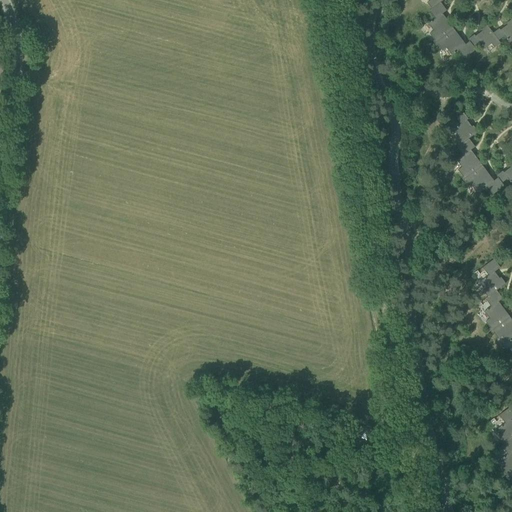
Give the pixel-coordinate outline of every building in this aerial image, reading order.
[(430,0),(427,3),(431,9),(440,2),(443,0),(430,0)] [(433,41),(434,43),(454,29),(445,17),(443,18),(441,15),(446,10),(440,2),(431,9),(429,11),(435,19),(428,24),(433,31),(429,34),(434,40),(433,41)] [(499,28),(493,33),(498,40),(504,36),(509,43),(511,40),(511,18),(511,19),(506,23),(508,26),(501,31),(499,28)] [(468,39),(469,41),(473,46),(479,42),(484,49),(491,44),(494,47),(500,43),(498,40),(493,33),(487,25),(480,30),(483,32),(476,37),(474,34),(468,39)] [(454,29),(434,43),(436,46),(437,45),(442,51),(446,48),(451,55),(458,50),(464,58),(476,50),(473,46),(469,41),(464,45),(461,42),(463,41),(454,29)] [(455,139),(460,145),(469,139),(478,132),(473,126),(470,128),(465,121),(468,119),(463,113),(456,118),(461,124),(454,129),(459,136),(455,139)] [(461,177),(463,180),(482,165),(473,153),(472,155),(469,151),(475,147),(469,139),(460,145),(457,147),(463,155),(456,160),(461,167),(458,170),(462,176),(461,177)] [(496,176),(498,178),(501,183),(507,178),(511,184),(511,163),(509,166),(511,169),(504,174),(502,171),(496,176)] [(482,165),(463,180),(465,182),(466,181),(471,188),(474,185),(480,192),(487,186),(493,194),(504,186),(501,183),(498,178),(492,182),(489,178),(491,177),(482,165)] [(481,291),(486,298),(498,289),(505,284),(500,278),(497,280),(492,273),(500,268),(494,259),(482,267),(488,276),(480,281),(485,288),(481,291)] [(489,329),(491,331),(511,317),(502,305),(500,306),(498,302),(504,298),(498,289),(486,298),(492,306),(485,311),(490,318),(486,321),(490,328),(489,329)] [(511,318),(511,317),(491,331),(492,334),(494,333),(498,339),(502,337),(507,344),(511,340),(511,318)] [(499,438),(504,445),(511,438),(511,423),(510,420),(511,418),(511,409),(510,407),(499,415),(505,423),(498,428),(503,435),(499,438)] [(505,477),(507,479),(511,475),(511,438),(504,445),(501,447),(507,455),(500,460),(506,467),(502,470),(507,476),(505,477)]
